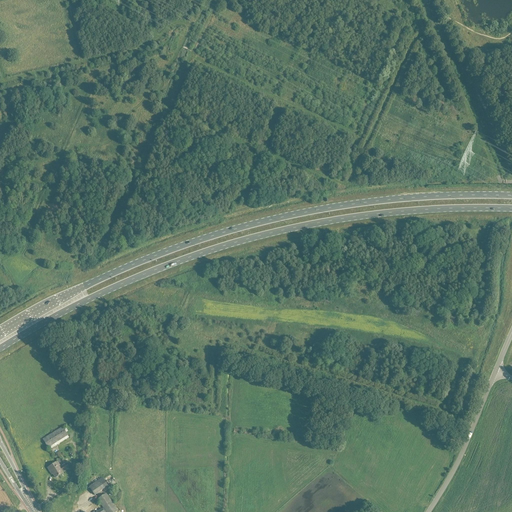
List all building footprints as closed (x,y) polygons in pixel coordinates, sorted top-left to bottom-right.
[(499,109),(500,113),(510,111),(508,98),(499,99),(500,109),(499,109)] [(62,427),(43,439),(48,448),(68,436),(62,427)] [(52,472),(56,478),(63,473),(58,466),(59,465),(57,462),(48,468),(51,472),(52,472)] [(90,487),(96,495),(110,485),(103,477),(90,487)] [(107,493),(98,499),(104,508),(96,511),(117,511),(119,511),(107,493)]
